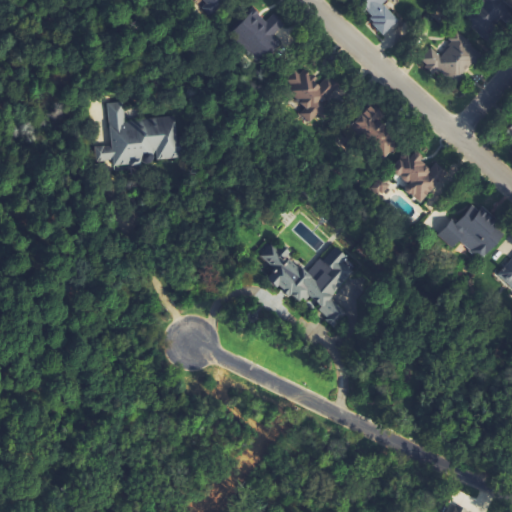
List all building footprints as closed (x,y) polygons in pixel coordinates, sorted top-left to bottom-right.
[(203,0),(210,13),(232,1),(231,0),(203,0)] [(385,36),(401,22),(382,2),(384,0),(363,0),(358,5),(385,36)] [(232,34),(263,64),(282,43),(274,36),(285,24),(272,12),(265,19),(255,10),(232,34)] [(451,87),(482,55),(459,33),(440,53),(433,46),(421,58),(451,87)] [(292,73),(300,122),(333,116),(331,103),(339,102),(335,79),(316,82),(314,70),(292,73)] [(104,102),(124,100),(125,121),(172,117),(174,143),(179,143),(180,157),(155,160),(154,154),(151,155),(151,158),(150,161),(147,164),(144,165),(140,163),(137,161),(138,165),(111,168),(110,161),(94,162),(93,146),(108,145),(104,102)] [(390,155),(401,138),(379,125),(385,115),(367,104),(351,131),(390,155)] [(421,202),(447,175),(436,164),(432,169),(412,150),(390,173),(421,202)] [(307,273),(271,237),(256,252),(263,259),(257,265),(299,307),(310,296),(322,308),(318,311),(334,328),(348,313),(345,311),(356,300),(354,297),(371,279),(338,246),(323,261),(321,259),(307,273)] [(511,259),(497,277),(511,290),(511,259)]
